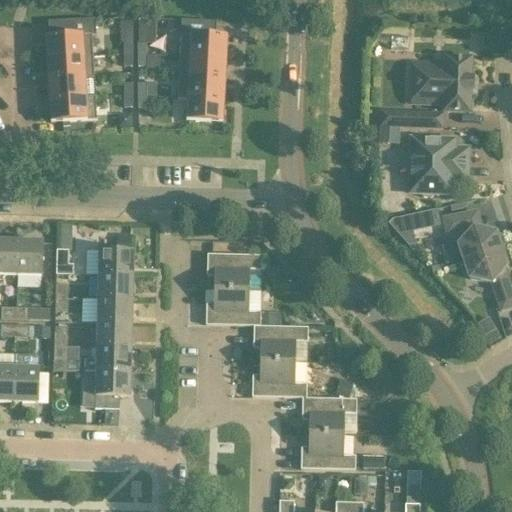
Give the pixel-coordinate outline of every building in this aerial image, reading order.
[(69,38),(45,39),(46,61),(92,59),(91,36),(96,36),(95,21),(68,23),(69,38)] [(181,22),(179,59),(225,61),(226,39),(211,38),(211,24),(181,22)] [(390,39),(390,51),(408,52),(408,39),(390,39)] [(132,57),(132,45),(123,45),(123,57),(132,57)] [(145,57),(145,45),(137,45),(137,57),(145,57)] [(132,57),(123,57),(124,69),(132,69),(132,57)] [(145,57),(137,57),(137,69),(145,69),(145,57)] [(473,93),(474,80),(471,80),(472,59),(446,58),(445,65),(414,64),(412,105),(444,106),(444,113),(470,114),(471,93),(473,93)] [(92,59),(46,61),(47,82),(84,80),(94,79),(92,59)] [(224,82),(225,61),(179,59),(178,80),(224,82)] [(84,80),(47,82),(49,103),(85,101),(84,80)] [(177,100),(223,103),(224,82),(178,80),(177,100)] [(132,98),(132,86),(123,86),(124,98),(132,98)] [(146,86),(138,86),(138,98),(146,98),(146,86)] [(132,98),(124,98),(124,110),(132,110),(132,98)] [(146,98),(138,98),(137,110),(146,110),(146,98)] [(85,101),(49,103),(50,125),(96,122),(95,100),(85,101)] [(223,103),(177,100),(177,101),(186,101),(185,123),(222,125),(223,103)] [(397,130),(443,131),(443,115),(398,113),(397,130)] [(399,132),(378,131),(377,145),(399,146),(399,132)] [(467,182),(468,150),(454,149),(454,141),(412,140),(410,194),(452,195),(453,181),(467,182)] [(392,221),(388,225),(407,247),(415,245),(412,233),(439,227),(436,211),(392,221)] [(470,214),(444,219),(447,235),(454,234),(458,247),(463,263),(501,250),(501,248),(504,245),(501,237),(497,236),(496,234),(483,231),(474,229),(470,214)] [(72,249),(73,226),(63,225),(62,249),(72,249)] [(0,242),(0,276),(16,277),(17,243),(0,242)] [(17,243),(16,277),(41,278),(42,244),(17,243)] [(241,244),(240,254),(258,255),(259,245),(241,244)] [(501,250),(463,263),(469,280),(492,284),(501,312),(511,308),(511,293),(504,270),(507,267),(501,250)] [(56,273),(56,277),(73,277),(73,273),(73,267),(67,267),(67,264),(67,252),(59,252),(56,252),(56,273)] [(98,253),(97,277),(132,278),(133,254),(98,253)] [(249,293),(249,272),(260,272),(261,258),(207,257),(206,279),(213,279),(213,292),(249,293)] [(131,302),(132,278),(97,277),(97,301),(131,302)] [(55,286),(54,300),(66,301),(67,287),(55,286)] [(260,314),(248,314),(249,293),(213,292),(212,306),(206,306),(205,328),(253,329),(272,329),(273,316),(260,316),(260,314)] [(66,315),(66,301),(54,300),(54,315),(66,315)] [(131,326),(131,302),(97,301),(96,325),(131,326)] [(0,321),(15,322),(15,310),(0,310),(0,321)] [(15,310),(15,322),(30,322),(30,311),(15,310)] [(130,350),(131,326),(96,325),(95,349),(130,350)] [(0,339),(14,340),(14,328),(0,327),(0,339)] [(14,328),(14,340),(28,340),(28,328),(14,328)] [(35,345),(50,346),(50,328),(35,328),(35,345)] [(259,351),(259,364),(295,365),(295,344),(307,344),(307,330),(272,329),(253,329),(253,351),(259,351)] [(54,334),(53,348),(65,349),(66,335),(54,334)] [(65,363),(65,349),(53,348),(53,363),(65,363)] [(84,361),(84,373),(95,373),(129,374),(130,350),(95,349),(95,361),(84,361)] [(259,364),(259,378),(252,378),(252,400),(302,401),(306,400),(306,386),(295,386),(295,365),(259,364)] [(0,404),(12,404),(13,370),(0,369),(0,404)] [(38,370),(13,370),(12,404),(37,405),(38,370)] [(94,398),(94,410),(118,411),(118,399),(129,399),(129,374),(95,373),(94,398)] [(343,437),(344,416),(355,417),(356,402),(306,400),(302,401),(301,423),(308,423),(307,436),(343,437)] [(307,436),(307,450),(301,450),(300,471),(354,473),(354,458),(343,458),(343,437),(307,436)] [(384,468),(385,458),(365,458),(364,467),(384,468)] [(293,511),(294,504),(279,503),(278,511),(293,511)]
